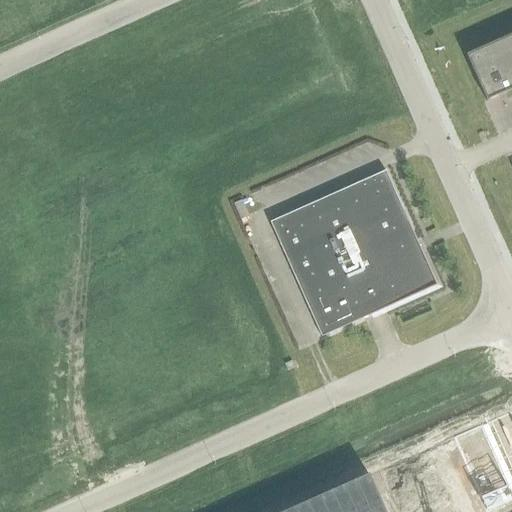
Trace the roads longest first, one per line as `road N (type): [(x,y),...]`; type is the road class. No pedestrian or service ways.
road 1 (unclassified): [(79,511),(511,319)]
road 2 (unclassified): [(511,319),(366,0)]
road 3 (unclassified): [(160,0),(0,72)]
